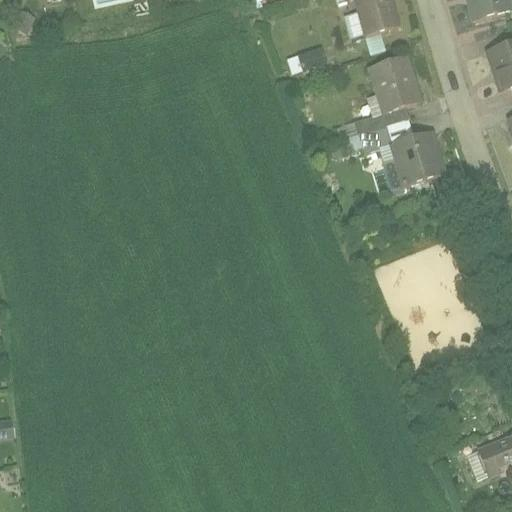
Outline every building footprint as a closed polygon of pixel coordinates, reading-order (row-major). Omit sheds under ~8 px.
[(395,0),(355,0),(367,39),(406,30),(395,0)] [(511,0),(467,0),(476,29),(511,17),(511,0)] [(511,45),(489,52),(501,96),(511,92),(511,45)] [(286,61),(292,77),(327,65),(321,49),(286,61)] [(413,58),(372,70),(386,117),(426,104),(413,58)] [(437,134),(392,146),(403,188),(449,178),(437,134)] [(12,423),(0,424),(0,440),(13,440),(12,423)] [(511,438),(479,452),(491,482),(511,472),(511,438)]
